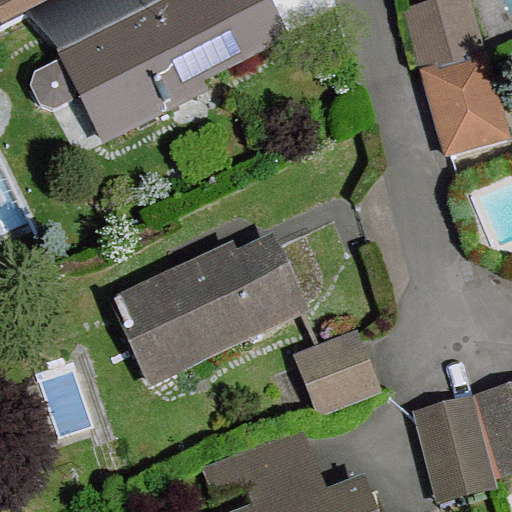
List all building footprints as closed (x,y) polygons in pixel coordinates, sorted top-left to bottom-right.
[(29,20),(102,151),(289,47),(263,0),(16,0),(0,9),(0,21),(6,32),(29,20)] [(423,71),(488,52),(472,0),(441,0),(406,11),(423,71)] [(421,71),(447,157),(511,138),(511,134),(488,52),(423,71),(421,71)] [(268,240),(111,307),(149,393),(306,326),(268,240)] [(318,417),(384,393),(362,331),(296,355),(318,417)] [(476,400),(496,482),(511,477),(511,383),(474,393),(476,400)] [(413,415),(435,504),(498,488),(496,482),(476,400),(413,415)] [(253,511),(368,511),(359,488),(326,501),(303,441),(206,479),(219,511),(249,499),(253,511)]
